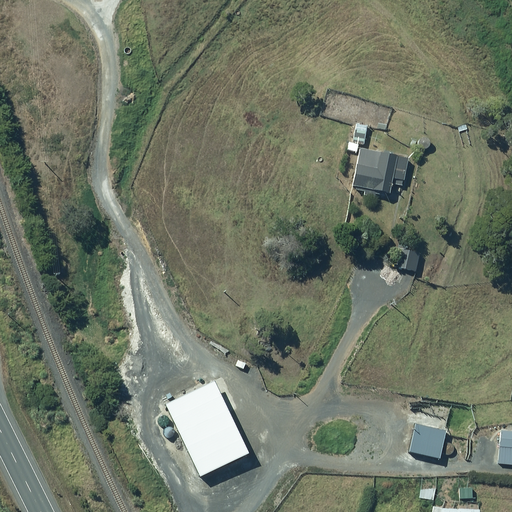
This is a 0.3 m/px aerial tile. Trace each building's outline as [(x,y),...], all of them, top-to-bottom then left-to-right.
[(416,193),(421,167),(357,153),(348,189),(388,198),(390,187),(416,193)] [(421,249),(396,246),(393,270),(418,273),(421,249)] [(186,361),(146,347),(140,365),(158,371),(153,385),(175,393),(186,361)] [(250,463),(214,389),(163,406),(195,484),(250,463)] [(437,459),(442,430),(414,424),(408,454),(437,459)] [(495,432),(495,452),(511,452),(511,425),(506,426),(505,432),(495,432)] [(470,485),(456,486),(457,501),(471,501),(470,485)]
